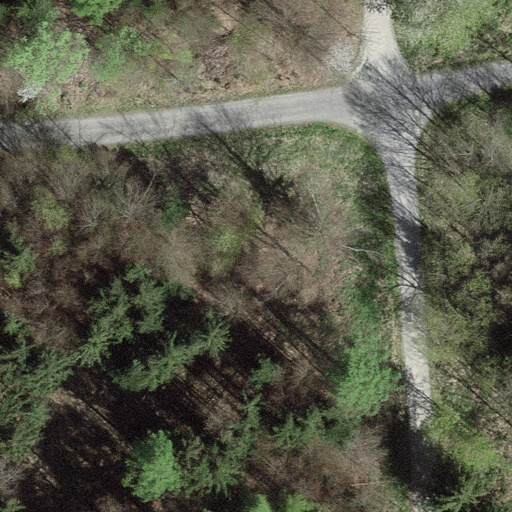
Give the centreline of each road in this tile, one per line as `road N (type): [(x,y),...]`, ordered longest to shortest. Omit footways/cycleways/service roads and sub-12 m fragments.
road 1 (track): [(511,73),(388,95),(0,133)]
road 2 (track): [(429,511),(378,0)]
